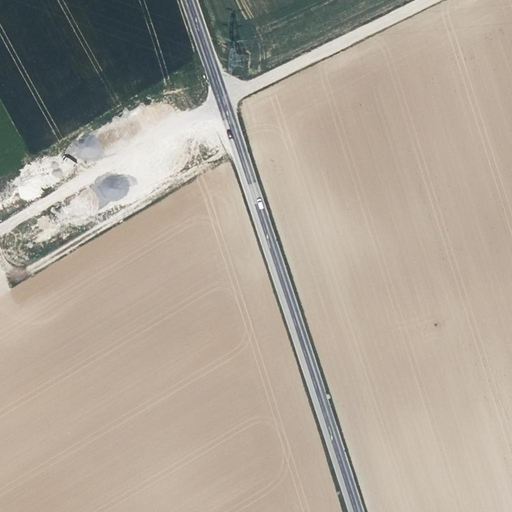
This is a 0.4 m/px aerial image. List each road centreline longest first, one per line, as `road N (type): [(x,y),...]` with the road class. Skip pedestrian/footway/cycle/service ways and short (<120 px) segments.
road 1 (tertiary): [(357,511),(190,0)]
road 2 (track): [(420,0),(225,94),(0,228)]
